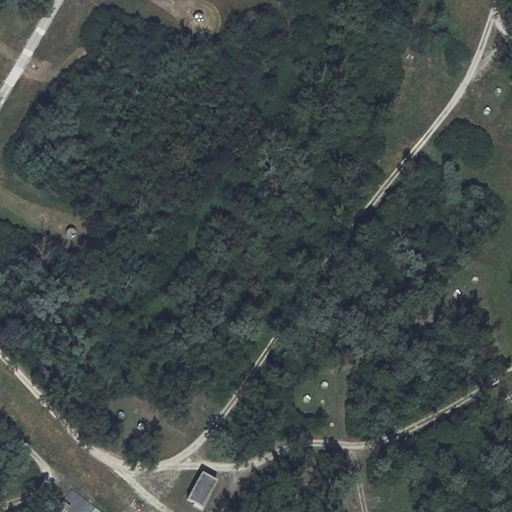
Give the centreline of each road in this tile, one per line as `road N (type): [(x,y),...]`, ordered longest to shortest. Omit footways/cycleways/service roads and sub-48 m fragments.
road 1 (track): [(502,0),(459,97),(363,206),(283,315),(227,414),(187,454),(149,467),(103,462),(0,355)]
road 2 (unknown): [(149,467),(241,463),(300,442),(372,443),(511,370)]
road 3 (track): [(0,425),(40,468),(41,486),(0,511)]
